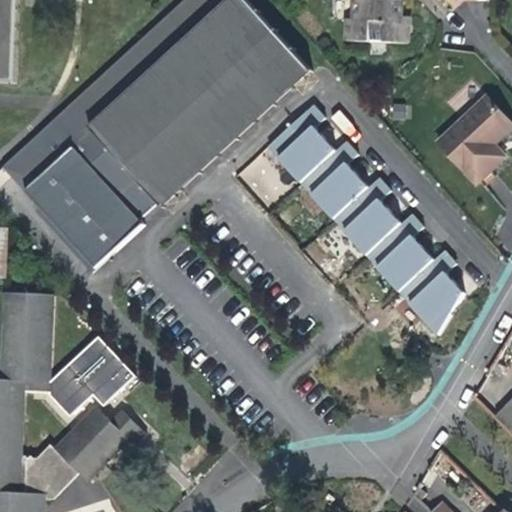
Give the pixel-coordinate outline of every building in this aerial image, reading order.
[(0,0),(0,84),(18,85),(21,0),(0,0)] [(162,206),(312,69),(248,0),(187,0),(5,167),(98,269),(147,225),(142,220),(160,204),(162,206)] [(410,45),(411,16),(404,16),(404,4),(404,0),(356,0),(355,19),(347,19),(347,41),(410,45)] [(497,144),(511,130),(511,121),(489,96),(439,142),(479,185),(498,167),(486,155),(497,144)] [(303,184),(338,151),(317,128),(327,119),(315,106),(270,147),(303,184)] [(336,220),(371,188),(350,165),(360,155),(348,142),(338,151),(303,184),(336,220)] [(504,152),(497,144),(486,155),(498,167),(508,157),(504,152)] [(369,256),(404,224),(383,200),(393,191),(381,179),(371,188),(336,220),(369,256)] [(402,293),(437,260),(415,237),(426,228),(414,215),(404,224),(369,256),(402,293)] [(441,336),(467,294),(449,274),(459,265),(447,251),(437,260),(402,293),(441,336)] [(55,495),(79,471),(89,480),(129,439),(136,446),(149,435),(125,412),(115,423),(100,408),(58,450),(53,445),(40,458),(22,458),(25,382),(51,384),(54,296),(9,293),(5,380),(0,380),(0,511),(45,511),(46,495),(55,495)] [(511,435),(511,402),(495,419),(511,435)] [(420,488),(414,496),(420,502),(428,494),(420,487),(420,488)] [(343,511),(352,511),(356,506),(346,500),(339,509),(343,511)]
